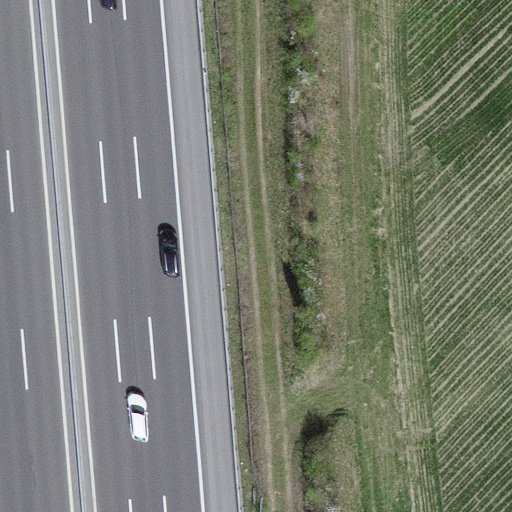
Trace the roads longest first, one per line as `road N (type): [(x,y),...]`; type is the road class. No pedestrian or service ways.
road 1 (motorway): [(148,511),(107,0)]
road 2 (motorway): [(0,259),(20,511)]
